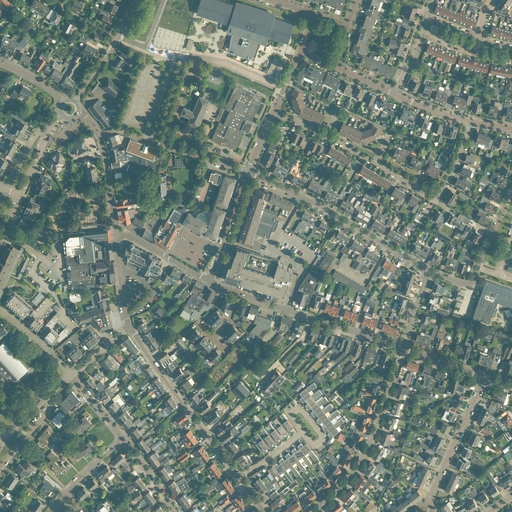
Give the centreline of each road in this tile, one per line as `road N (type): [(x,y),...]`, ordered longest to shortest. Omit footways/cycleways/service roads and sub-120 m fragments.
road 1 (residential): [(469,121),(433,197),(273,112)]
road 2 (residential): [(427,272),(247,173)]
road 3 (residential): [(310,511),(348,477),(368,443),(402,349)]
road 4 (residential): [(239,478),(129,327)]
road 5 (residential): [(99,135),(119,130),(247,173)]
road 6 (residential): [(426,501),(485,376)]
